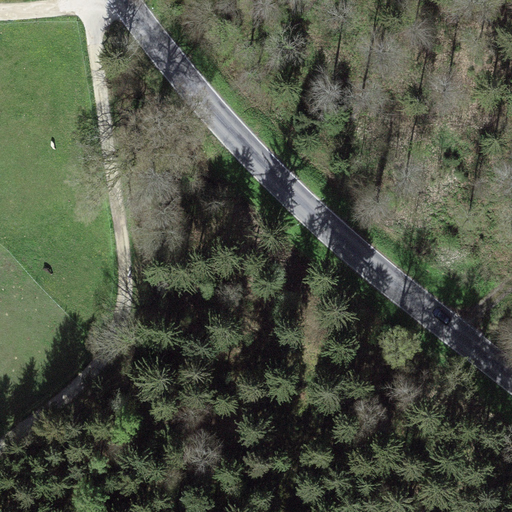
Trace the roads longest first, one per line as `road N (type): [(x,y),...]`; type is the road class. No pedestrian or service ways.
road 1 (tertiary): [(123,0),(283,187),(511,376)]
road 2 (track): [(114,0),(94,39),(121,224),(117,335),(91,377),(0,452)]
